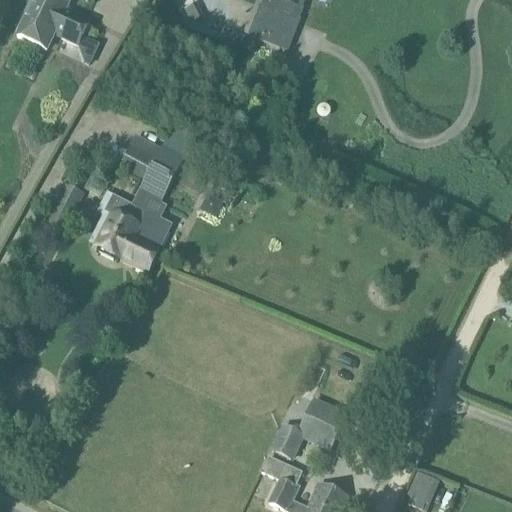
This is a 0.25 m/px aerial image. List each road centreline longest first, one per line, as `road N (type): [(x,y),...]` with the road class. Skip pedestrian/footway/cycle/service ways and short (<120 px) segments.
road 1 (track): [(511,246),(389,511)]
road 2 (unknown): [(0,238),(135,0)]
